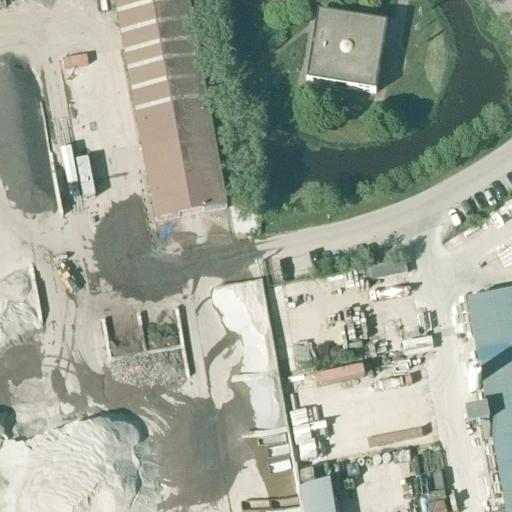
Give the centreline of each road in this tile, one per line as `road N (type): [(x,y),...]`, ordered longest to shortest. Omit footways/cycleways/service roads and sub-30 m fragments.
road 1 (unclassified): [(217,269),(372,232),(450,198),(511,154)]
road 2 (unknown): [(229,511),(194,273)]
road 3 (unknown): [(86,291),(67,315),(63,363),(106,511)]
